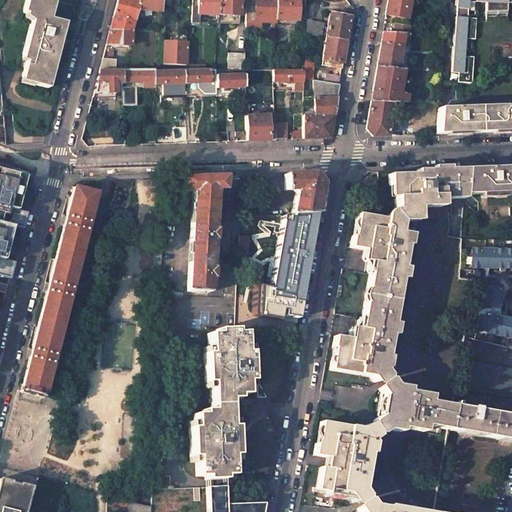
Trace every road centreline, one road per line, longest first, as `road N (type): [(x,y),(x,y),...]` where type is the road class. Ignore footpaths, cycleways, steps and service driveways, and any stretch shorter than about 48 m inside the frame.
road 1 (residential): [(279,511),(343,154)]
road 2 (residential): [(56,163),(343,154)]
road 3 (residential): [(56,163),(0,381)]
road 4 (residential): [(343,154),(511,148)]
road 5 (residential): [(97,0),(56,163)]
road 6 (residential): [(343,154),(369,0)]
